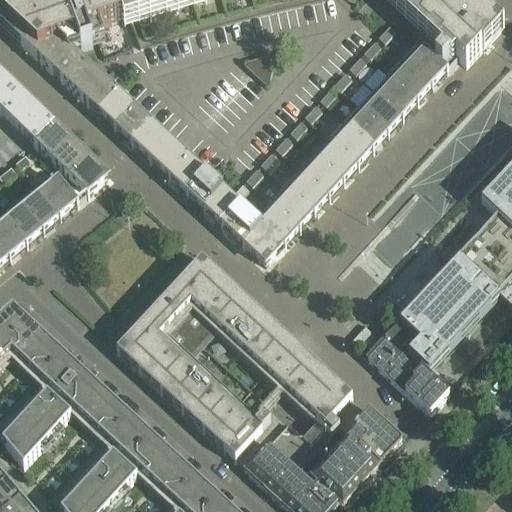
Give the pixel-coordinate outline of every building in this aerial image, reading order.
[(33,0),(0,13),(0,20),(9,29),(4,32),(21,47),(20,48),(52,77),(53,76),(61,83),(59,84),(88,110),(97,118),(98,116),(116,97),(114,95),(113,96),(59,47),(99,32),(122,24),(137,20),(164,11),(192,3),(201,0),(389,0),(399,9),(421,29),(458,64),(466,71),(502,32),(478,10),(477,11),(464,0),(33,0)] [(395,37),(389,31),(378,42),(384,48),(395,37)] [(370,64),(380,52),(374,47),(363,58),(370,64)] [(401,65),(430,92),(445,76),(447,78),(448,77),(417,47),(401,65)] [(272,58),(246,67),(245,67),(244,68),(244,69),(245,70),(265,89),(266,90),(267,90),(268,90),(268,89),(269,88),(275,61),(275,60),(274,59),(273,58),(272,58)] [(355,80),(366,68),(359,63),(349,74),(355,80)] [(415,108),(430,92),(401,65),(386,81),(415,108)] [(377,74),(364,88),(372,96),(371,97),(401,124),(415,108),(386,81),(385,82),(377,74)] [(54,132),(55,130),(47,123),(48,122),(19,95),(18,97),(11,90),(12,88),(0,76),(0,114),(35,148),(33,150),(35,151),(54,132)] [(345,79),(334,90),(340,96),(351,84),(345,79)] [(362,88),(348,104),(357,112),(357,113),(386,140),(387,139),(401,124),(371,97),(362,88)] [(326,112),(336,100),(330,94),(319,106),(326,112)] [(116,97),(98,116),(115,132),(133,112),(116,97)] [(311,128),(321,117),(315,111),(304,122),(311,128)] [(115,132),(133,148),(151,128),(133,112),(115,132)] [(342,129),(371,156),(386,140),(357,113),(342,129)] [(300,127),(290,138),(296,144),(307,132),(300,127)] [(133,148),(150,165),(169,145),(151,128),(133,148)] [(356,172),(371,156),(342,129),(327,145),(356,172)] [(54,132),(35,151),(52,168),(71,148),(54,132)] [(286,143),(275,154),(281,160),(292,148),(286,143)] [(162,175),(170,183),(188,163),(169,145),(150,165),(152,166),(162,175)] [(312,161),(342,188),(356,172),(327,145),(312,161)] [(69,184),(88,165),(71,148),(52,168),(69,184)] [(267,176),(278,164),(271,159),(260,170),(267,176)] [(26,160),(15,168),(20,175),(31,167),(26,160)] [(327,204),(342,188),(312,161),(298,177),(327,204)] [(170,183),(187,199),(206,179),(188,163),(170,183)] [(88,165),(69,184),(88,203),(89,201),(88,200),(104,186),(107,183),(104,181),(104,180),(88,165)] [(11,172),(0,180),(0,183),(4,188),(16,179),(11,172)] [(252,192),(263,180),(257,174),(246,186),(252,192)] [(408,361),(428,380),(499,305),(511,317),(511,176),(481,210),(497,225),(398,331),(418,350),(408,361)] [(33,192),(59,223),(75,209),(77,211),(79,210),(51,177),(33,192)] [(283,193),(312,220),(327,204),(298,177),(283,193)] [(187,199),(205,215),(223,195),(206,179),(187,199)] [(238,207),(249,196),(242,190),(232,202),(238,207)] [(42,236),(59,223),(33,192),(17,205),(42,236)] [(298,235),(312,220),(283,193),(269,208),(298,235)] [(205,215),(206,216),(222,231),(241,212),(223,195),(205,215)] [(0,218),(0,219),(25,250),(42,236),(17,205),(0,218)] [(254,224),(262,232),(283,251),(284,251),(284,250),(298,235),(269,208),(254,224)] [(222,231),(244,251),(262,232),(254,224),(241,212),(222,231)] [(0,253),(8,264),(25,250),(0,219),(0,253)] [(268,268),(283,251),(262,232),(244,251),(260,266),(265,270),(268,267),(268,268)] [(0,270),(8,264),(0,253),(0,270)] [(264,422),(255,431),(186,367),(217,333),(333,440),(340,432),(332,426),(351,406),(223,287),(202,268),(203,266),(202,265),(116,357),(118,358),(120,356),(161,395),(226,455),(224,456),(235,467),(271,429),(264,422)] [(225,511),(189,478),(124,417),(82,379),(51,350),(13,315),(0,325),(0,511),(225,511)] [(367,364),(408,402),(428,380),(408,361),(418,350),(398,331),(367,364)] [(450,400),(428,380),(408,402),(425,418),(434,417),(450,400)] [(399,454),(399,447),(384,433),(368,418),(343,446),(353,455),(357,452),(362,457),(381,475),(399,454)] [(343,446),(338,451),(316,431),(303,445),(316,458),(313,461),(320,468),(323,465),(325,467),(327,469),(314,485),(319,489),(344,511),(345,511),(381,475),(362,457),(357,452),(353,455),(343,446)] [(284,511),(344,511),(319,489),(314,485),(327,469),(325,467),(323,465),(320,468),(313,461),(316,458),(303,445),(302,446),(299,446),(287,435),(267,457),(262,453),(243,474),(261,491),(265,494),(264,494),(281,510),(282,509),(284,511)]
